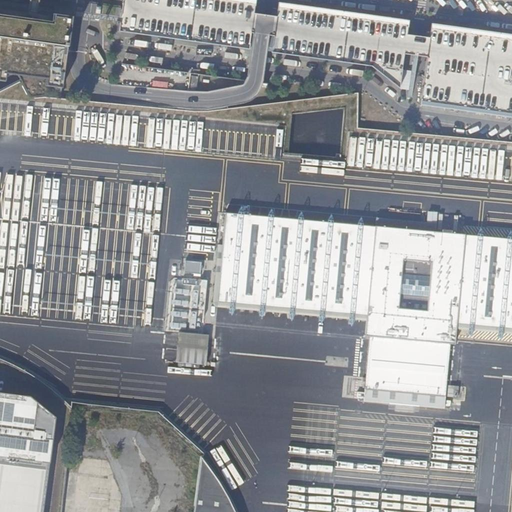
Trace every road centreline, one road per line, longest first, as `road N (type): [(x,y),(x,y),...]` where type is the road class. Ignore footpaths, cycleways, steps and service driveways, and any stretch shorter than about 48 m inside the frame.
road 1 (unknown): [(174,161),(161,372)]
road 2 (unknown): [(70,326),(81,152)]
